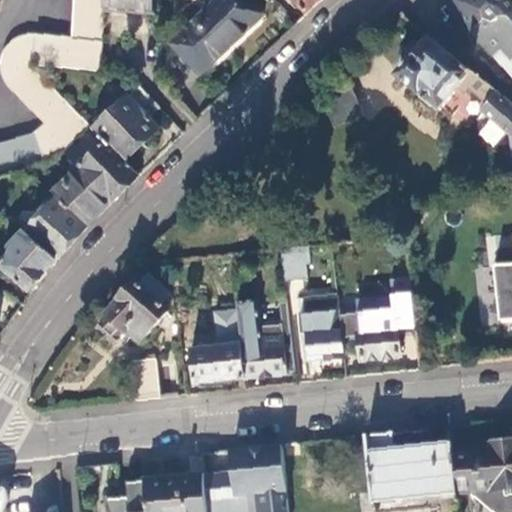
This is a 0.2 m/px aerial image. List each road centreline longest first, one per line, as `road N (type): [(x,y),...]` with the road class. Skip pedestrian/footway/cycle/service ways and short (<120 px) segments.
road 1 (tertiary): [(0,395),(57,311),(120,241),(367,0)]
road 2 (residential): [(511,388),(0,451)]
